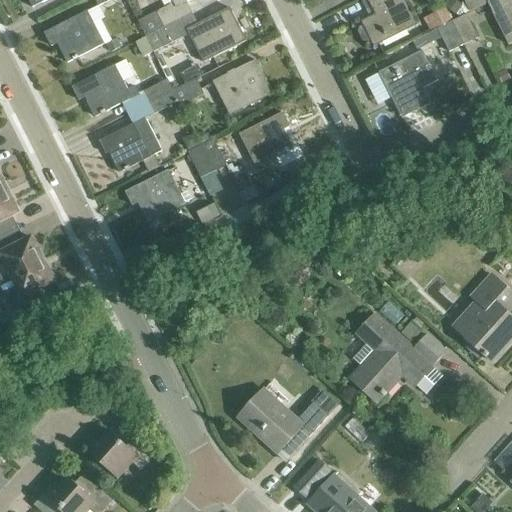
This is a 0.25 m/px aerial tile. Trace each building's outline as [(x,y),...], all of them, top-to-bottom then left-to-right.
[(146,37),(155,32),(193,14),(186,1),(187,0),(172,0),(173,2),(138,20),(146,37)] [(368,0),(375,13),(370,16),(361,21),(374,47),(418,25),(405,0),(368,0)] [(463,0),(470,13),(488,4),(488,3),(493,0),(463,0)] [(511,0),(493,0),(488,3),(488,4),(493,13),(492,13),(508,45),(511,42),(511,0)] [(155,32),(146,37),(154,51),(163,47),(189,34),(203,62),(245,41),(229,8),(197,24),(193,14),(164,28),(155,32)] [(80,55),(106,42),(89,10),(46,32),(53,46),(60,43),(69,61),(75,58),(77,61),(81,58),(80,55)] [(447,24),(441,11),(426,19),(433,31),(447,24)] [(466,15),(452,22),(464,46),(478,39),(466,15)] [(464,46),(452,22),(439,29),(451,53),(464,46)] [(146,37),(136,42),(143,57),(154,51),(146,37)] [(415,93),(439,81),(423,51),(380,72),(402,116),(422,106),(415,93)] [(214,82),(230,115),(273,93),(256,60),(214,82)] [(117,66),(74,87),(80,101),(88,97),(97,115),(103,111),(104,114),(109,112),(107,109),(133,97),(139,94),(135,84),(128,87),(117,66)] [(197,79),(174,91),(179,102),(181,106),(204,94),(197,79)] [(143,93),(148,104),(174,91),(168,80),(143,93)] [(174,91),(148,104),(154,115),(179,102),(174,91)] [(288,150),(294,148),(284,129),(290,126),(283,113),(241,134),(257,166),(284,153),(285,154),(289,152),(288,150)] [(146,117),(101,140),(108,153),(111,151),(121,171),(163,149),(146,117)] [(214,140),(202,146),(214,172),(225,167),(227,166),(214,140)] [(214,172),(202,146),(190,152),(202,178),(214,172)] [(0,194),(10,190),(0,170),(0,194)] [(187,203),(170,170),(127,191),(134,204),(140,201),(155,231),(168,225),(163,215),(187,203)] [(257,185),(240,194),(246,204),(263,196),(257,185)] [(0,238),(21,228),(15,215),(21,212),(10,190),(0,194),(0,238)] [(197,213),(203,224),(221,215),(215,204),(197,213)] [(0,265),(7,262),(14,275),(45,259),(34,237),(28,240),(21,228),(0,238),(0,265)] [(45,259),(14,275),(20,288),(7,295),(19,317),(57,297),(50,284),(57,281),(45,259)] [(461,332),(493,362),(511,341),(511,316),(508,313),(511,308),(511,293),(492,275),(472,297),(484,308),(461,332)] [(443,377),(433,368),(433,367),(446,352),(428,335),(414,350),(376,314),(358,334),(378,352),(353,380),(377,402),(402,375),(415,386),(417,385),(427,395),(443,377)] [(265,389),(243,413),(269,438),(266,442),(278,453),(278,452),(288,461),(309,438),(329,416),(312,401),(296,419),(265,389)] [(368,443),(377,433),(358,416),(349,426),(368,443)] [(143,471),(156,456),(137,439),(129,447),(112,431),(96,448),(93,444),(88,450),(116,476),(131,460),(143,471)] [(294,487),(306,498),(331,471),(319,460),(294,487)] [(84,475),(76,484),(69,478),(54,494),(51,490),(45,496),(62,511),(82,511),(88,506),(94,511),(104,511),(114,502),(95,485),(84,475)] [(375,511),(369,507),(380,495),(369,484),(358,496),(334,475),(307,504),(315,511),(375,511)] [(473,503),(479,511),(487,511),(498,504),(489,491),(473,503)]
